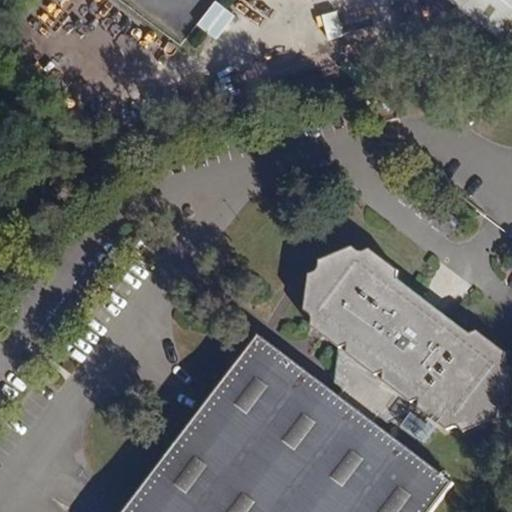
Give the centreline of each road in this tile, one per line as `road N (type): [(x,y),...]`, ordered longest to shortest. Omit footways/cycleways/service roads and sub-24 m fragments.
road 1 (unclassified): [(247,169),(117,210),(0,354)]
road 2 (unclassified): [(0,510),(191,251)]
road 3 (unclassified): [(511,169),(425,124),(384,123),(247,169)]
